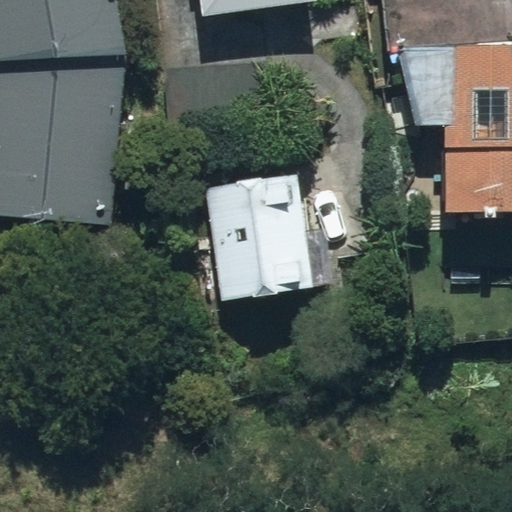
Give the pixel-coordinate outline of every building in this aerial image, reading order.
[(140,0),(0,0),(0,15),(8,55),(0,147),(0,211),(141,220),(152,50),(140,0)] [(219,0),(221,11),(288,0),(219,0)] [(511,39),(425,39),(424,118),(465,119),(464,207),(511,207),(511,39)] [(277,65),(188,64),(188,121),(276,121),(277,65)] [(327,226),(317,172),(220,190),(239,295),(352,275),(342,223),(327,226)]
